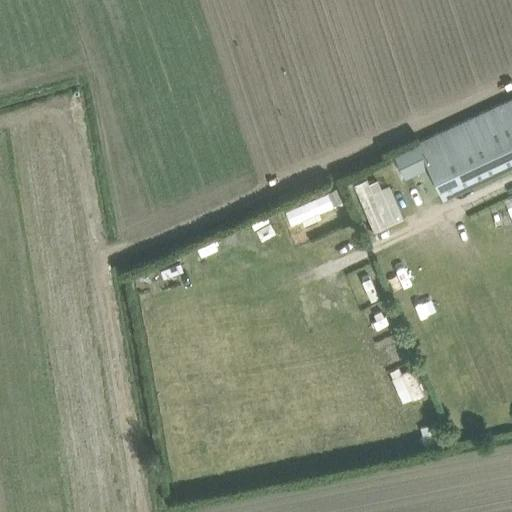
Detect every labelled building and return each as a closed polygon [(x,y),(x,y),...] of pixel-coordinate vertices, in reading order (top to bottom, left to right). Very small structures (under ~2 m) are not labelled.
[(428,167),(442,196),(511,163),(511,97),(416,142),(428,167)] [(428,167),(416,142),(392,153),(404,178),(428,167)] [(370,174),(355,180),(375,229),(389,223),(370,174)] [(336,188),(327,191),(333,206),(342,202),(336,188)] [(375,276),(366,278),(372,298),(381,295),(375,276)]
